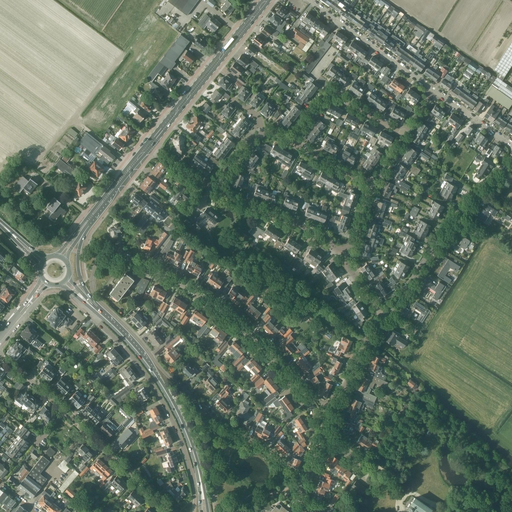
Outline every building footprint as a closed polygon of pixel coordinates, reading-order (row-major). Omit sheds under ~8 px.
[(167,0),(173,5),(186,15),(197,0),(167,0)] [(333,0),(330,6),(334,9),(339,3),(338,2),(339,0),(338,0),(333,0)] [(338,12),(346,1),(344,0),(343,2),(341,0),(339,3),(334,9),(338,12)] [(228,15),(234,7),(227,1),(220,9),(228,15)] [(349,3),(346,1),(338,12),(343,15),(351,4),(349,3)] [(343,15),(347,18),(354,9),(352,8),(356,3),(354,1),(351,5),(351,4),(343,15)] [(288,16),(290,14),(286,12),(287,11),(281,6),(276,13),(283,18),(286,15),(288,16)] [(351,21),(355,15),(353,13),(357,9),(355,7),(354,9),(347,18),(351,21)] [(363,15),(360,13),(361,12),(359,10),(355,15),(351,21),(355,24),(356,25),(360,19),(363,15)] [(301,22),(306,25),(312,16),(308,13),(301,22)] [(206,14),(199,24),(201,26),(208,16),(206,14)] [(356,25),(361,28),(367,20),(364,18),(366,16),(364,14),(360,19),(356,25)] [(279,27),(283,21),(277,16),(276,17),(274,15),(270,20),(274,23),(273,24),(275,26),(276,25),(279,27)] [(204,23),(205,24),(214,31),(220,24),(212,16),(210,18),(209,16),(204,23)] [(310,28),(312,26),(317,19),(312,16),(306,25),(310,28)] [(372,21),(370,20),(371,19),(368,17),(367,20),(361,28),(365,31),(372,21)] [(312,26),(316,29),(321,22),(317,19),(312,26)] [(372,21),(365,31),(369,34),(377,23),(373,20),(372,22),(372,21)] [(316,29),(321,32),(326,25),(321,22),(316,29)] [(377,23),(369,34),(373,37),(379,28),(381,26),(377,23)] [(330,28),(326,25),(321,32),(325,35),(323,39),(325,40),(330,34),(327,32),(330,28)] [(271,34),(272,34),(275,36),(276,36),(279,33),(275,30),(271,27),(269,29),(265,26),(261,31),(267,36),(270,33),(271,34)] [(383,35),(382,34),(385,29),(381,26),(379,28),(373,37),(377,40),(378,41),(383,35)] [(418,31),(416,33),(421,36),(423,34),(426,29),(421,26),(418,31)] [(310,39),(309,38),(296,28),(293,31),(297,34),(294,37),(305,46),(310,39)] [(383,35),(378,41),(383,44),(387,38),(391,33),(389,31),(390,30),(389,30),(387,28),(386,30),(383,35)] [(338,41),(342,35),(337,31),(335,34),(332,33),(329,37),(331,39),(332,37),(338,41)] [(164,55),(160,61),(167,67),(170,69),(175,63),(174,62),(177,57),(181,61),(182,59),(183,57),(190,63),(194,57),(195,57),(186,50),(184,48),(190,40),(181,33),(175,42),(165,55),(164,55)] [(260,47),(264,42),(256,35),(252,41),(260,47)] [(345,40),(347,38),(342,35),(338,41),(342,44),(341,46),(344,48),(348,42),(345,40)] [(387,38),(383,44),(387,47),(395,36),(393,35),(389,39),(387,38)] [(196,39),(193,43),(202,49),(206,43),(196,36),(194,38),(196,39)] [(387,47),(391,50),(399,39),(395,36),(387,47)] [(391,50),(395,53),(403,42),(399,39),(391,50)] [(282,46),(279,44),(274,41),(272,44),(277,48),(277,47),(279,49),(282,46)] [(497,77),(486,93),(508,109),(511,104),(511,87),(502,81),(511,65),(511,41),(494,70),(499,74),(497,77)] [(344,48),(346,50),(348,48),(353,52),(357,45),(352,42),(350,44),(348,42),(344,48)] [(399,56),(400,56),(404,50),(402,49),(405,44),(403,42),(395,53),(399,56)] [(256,50),(249,44),(245,50),(252,56),(256,50)] [(353,52),(357,55),(362,49),(357,45),(353,52)] [(400,56),(404,59),(412,49),(410,47),(409,49),(407,47),(404,50),(400,56)] [(412,49),(404,59),(409,63),(415,54),(417,50),(413,47),(412,49)] [(353,60),(354,60),(355,62),(357,59),(358,60),(360,57),(362,59),(361,60),(363,62),(363,63),(361,66),(362,67),(364,64),(364,62),(368,57),(365,54),(367,52),(362,49),(357,55),(353,60)] [(415,54),(409,63),(413,66),(418,59),(421,55),(418,54),(421,51),(418,49),(417,50),(415,54)] [(271,61),(273,63),(273,62),(274,63),(274,61),(260,50),(258,53),(269,62),(270,60),(271,61)] [(339,57),(340,56),(345,60),(347,58),(338,52),(336,55),(339,57)] [(236,61),(244,67),(249,61),(241,55),(236,61)] [(421,55),(418,59),(413,66),(417,69),(421,63),(419,61),(423,56),(421,55)] [(368,63),(373,66),(377,60),(372,56),(371,58),(368,57),(364,62),(367,64),(368,63)] [(425,58),(421,63),(417,69),(421,72),(425,66),(423,64),(427,59),(425,58)] [(258,65),(252,60),(250,64),(256,68),(258,65)] [(375,68),(378,70),(382,64),(377,60),(373,66),(372,68),(373,69),(375,68)] [(153,70),(158,73),(161,75),(167,67),(160,61),(159,61),(153,70)] [(471,61),(468,65),(469,65),(468,66),(475,71),(477,68),(478,69),(479,67),(479,66),(471,61)] [(327,67),(330,69),(327,73),(333,77),(338,70),(337,70),(339,68),(331,62),(327,67)] [(238,75),(242,69),(234,63),(230,69),(238,75)] [(424,74),(430,78),(436,70),(438,66),(436,64),(432,70),(428,68),(424,74)] [(445,64),(443,67),(441,70),(443,72),(440,77),(442,78),(450,68),(445,64)] [(381,80),(385,83),(388,78),(387,77),(391,70),(386,66),(385,68),(384,67),(380,72),(385,75),(384,76),(381,80)] [(338,81),(343,74),(344,72),(339,68),(338,70),(333,77),(335,78),(334,79),(337,81),(338,80),(338,81)] [(158,73),(153,70),(147,78),(151,82),(158,73)] [(441,74),(436,70),(430,78),(435,82),(441,74)] [(167,75),(165,78),(172,84),(175,78),(167,72),(166,74),(167,75)] [(349,76),(344,72),(343,74),(338,81),(343,85),(349,77),(349,76)] [(440,85),(444,88),(451,77),(447,74),(440,85)] [(453,74),(452,76),(451,77),(444,88),(448,91),(453,85),(451,83),(452,81),(453,79),(455,80),(456,79),(456,77),(456,76),(453,74)] [(218,82),(219,82),(218,83),(226,89),(231,84),(234,80),(227,75),(224,78),(223,77),(221,80),(218,82)] [(172,84),(165,78),(162,81),(161,80),(159,83),(168,89),(172,84)] [(364,80),(361,78),(358,83),(355,81),(349,89),(354,93),(364,80)] [(390,85),(395,88),(399,83),(394,79),(390,85)] [(366,82),(364,80),(354,93),(360,97),(364,90),(361,88),(366,82)] [(151,81),(149,84),(152,86),(150,88),(154,91),(152,93),(150,96),(153,99),(155,97),(159,99),(163,94),(158,91),(158,90),(157,89),(159,87),(151,81)] [(318,88),(317,87),(309,81),(307,84),(306,83),(304,85),(307,87),(313,92),(315,90),(316,91),(318,88)] [(397,92),(398,90),(400,92),(404,87),(399,83),(395,88),(393,90),(397,92)] [(240,99),(243,101),(243,100),(244,101),(249,95),(251,93),(248,90),(245,88),(245,87),(242,85),(237,92),(239,94),(238,96),(241,98),(240,99)] [(461,91),(462,91),(457,97),(461,100),(469,90),(467,88),(467,87),(465,86),(461,91)] [(302,88),(300,91),(309,98),(313,92),(307,87),(305,90),(302,88)] [(462,91),(461,91),(456,88),(455,89),(454,88),(451,93),(457,97),(462,91)] [(402,98),(404,96),(409,100),(415,92),(410,89),(407,91),(405,90),(402,94),(400,97),(402,98)] [(213,98),(211,101),(216,105),(218,102),(224,96),(228,100),(230,97),(224,91),(221,94),(216,90),(216,91),(215,90),(213,93),(214,93),(211,96),(213,98)] [(256,90),(249,99),(251,101),(250,103),(253,105),(253,106),(255,108),(255,107),(256,108),(261,102),(262,102),(264,100),(260,97),(257,95),(259,92),(256,90)] [(465,103),(469,97),(468,96),(471,91),(469,90),(461,100),(465,103)] [(305,103),(309,98),(300,91),(298,93),(301,95),(299,98),(305,103)] [(420,96),(415,92),(409,100),(415,104),(420,96)] [(366,99),(372,104),(377,97),(371,93),(366,99)] [(469,97),(465,103),(469,106),(476,95),(474,94),(472,95),(471,94),(469,97)] [(479,97),(477,96),(476,95),(469,106),(473,108),(477,102),(476,101),(479,97)] [(372,104),(377,107),(382,101),(377,97),(372,104)] [(142,113),(139,110),(136,107),(138,105),(130,99),(126,104),(134,110),(133,111),(136,114),(133,117),(139,122),(146,114),(143,112),(142,113)] [(140,99),(138,103),(140,105),(148,111),(151,108),(152,106),(145,100),(143,102),(140,99)] [(383,111),(387,105),(382,101),(377,107),(383,111)] [(391,106),(388,110),(392,112),(390,115),(396,119),(400,112),(394,108),(397,104),(393,101),(391,106)] [(480,114),(488,102),(486,101),(484,105),(480,102),(474,110),(480,114)] [(261,113),(264,115),(264,114),(267,116),(268,115),(271,117),(276,110),(274,108),(273,108),(270,106),(271,105),(267,102),(265,105),(266,105),(261,111),(261,112),(261,113)] [(213,109),(211,107),(205,103),(201,108),(207,112),(210,109),(212,111),(213,109)] [(234,108),(232,106),(231,106),(228,104),(227,106),(224,104),(219,111),(222,113),(222,112),(225,115),(228,118),(230,115),(235,109),(234,108)] [(326,111),(332,114),(336,107),(330,104),(326,111)] [(430,113),(435,116),(440,109),(435,105),(430,113)] [(489,120),(495,111),(492,110),(495,106),(493,105),(484,117),(489,120)] [(290,112),(296,117),(301,111),(295,106),(290,112)] [(338,117),(342,110),(336,107),(332,114),(338,117)] [(499,125),(503,119),(501,118),(507,109),(504,108),(494,122),(499,125)] [(440,120),(441,118),(445,112),(440,109),(435,116),(440,120)] [(495,111),(489,120),(492,122),(501,110),(499,109),(496,112),(495,111)] [(289,113),(285,117),(292,122),(296,117),(290,112),(289,113)] [(406,120),(409,115),(406,113),(405,114),(400,112),(396,119),(402,121),(403,118),(406,120)] [(344,120),(349,123),(353,116),(348,113),(344,120)] [(452,114),(447,121),(446,120),(443,126),(445,128),(449,122),(452,125),(457,118),(452,114)] [(241,118),(237,124),(245,131),(248,127),(247,126),(249,124),(247,123),(249,120),(242,115),(240,117),(241,118)] [(191,121),(199,128),(203,123),(195,116),(193,118),(192,119),(191,120),(191,121)] [(284,116),(278,124),(284,128),(285,126),(287,128),(292,122),(285,117),(284,116)] [(355,126),(359,119),(353,116),(349,123),(355,126)] [(503,119),(499,125),(503,128),(507,122),(511,117),(508,116),(507,118),(504,117),(503,119)] [(457,118),(452,125),(455,127),(452,132),(453,133),(452,135),(454,137),(458,130),(456,129),(462,121),(457,118)] [(319,120),(314,125),(320,130),(325,125),(319,120)] [(199,128),(191,121),(190,123),(189,123),(187,126),(195,133),(199,128)] [(366,133),(370,125),(364,122),(363,125),(362,124),(359,128),(361,129),(366,133)] [(422,123),(418,128),(425,133),(427,134),(429,131),(431,129),(432,126),(426,122),(424,125),(422,123)] [(245,131),(237,124),(232,130),(231,129),(229,132),(235,137),(237,135),(239,137),(241,134),(242,135),(245,131)] [(127,125),(123,130),(130,136),(134,130),(127,125)] [(314,125),(310,131),(316,136),(320,130),(314,125)] [(376,129),(370,125),(366,133),(372,136),(376,129)] [(470,136),(474,130),(469,126),(465,132),(470,136)] [(418,128),(414,134),(421,138),(425,133),(418,128)] [(74,138),(79,133),(73,129),(69,134),(74,138)] [(130,136),(123,130),(118,136),(126,142),(130,136)] [(310,131),(306,137),(312,141),(314,143),(317,139),(318,137),(316,136),(310,131)] [(377,139),(383,142),(387,135),(381,131),(377,139)] [(87,132),(79,142),(87,148),(96,156),(107,165),(110,161),(111,161),(115,156),(109,152),(110,151),(87,132)] [(196,133),(192,138),(193,139),(198,142),(198,143),(202,138),(196,133)] [(479,144),(484,136),(479,133),(475,139),(475,138),(470,144),(473,146),(476,142),(479,144)] [(422,143),(424,140),(421,138),(414,134),(411,139),(417,144),(419,141),(422,143)] [(460,143),(465,137),(460,134),(456,140),(460,143)] [(174,139),(175,145),(184,144),(183,141),(185,139),(179,135),(177,139),(174,139)] [(389,145),(393,138),(387,135),(383,142),(381,145),(384,146),(386,143),(389,145)] [(328,151),(332,144),(334,140),(327,136),(324,140),(326,141),(323,147),(328,151)] [(484,136),(479,144),(481,146),(478,150),(480,152),(485,146),(484,145),(488,140),(484,136)] [(107,139),(105,142),(114,149),(116,146),(119,149),(123,144),(120,141),(116,138),(115,137),(111,142),(109,141),(107,139)] [(226,137),(222,143),(223,144),(230,149),(232,146),(233,146),(234,144),(234,143),(228,138),(226,137)] [(188,146),(192,149),(198,142),(193,139),(188,146)] [(216,143),(214,145),(217,148),(219,149),(225,154),(228,151),(228,152),(230,149),(229,149),(230,149),(223,144),(222,143),(220,146),(216,143)] [(262,147),(276,155),(280,148),(274,145),(273,148),(265,143),(262,147)] [(184,144),(175,145),(175,151),(177,152),(177,151),(181,154),(184,150),(185,150),(186,148),(184,146),(184,144)] [(332,144),(328,151),(334,154),(338,147),(332,144)] [(491,152),(492,152),(495,154),(493,157),(496,158),(502,149),(496,145),(493,150),(495,146),(491,144),(484,155),(488,157),(491,152)] [(344,145),(340,154),(341,155),(340,157),(346,160),(352,149),(344,145)] [(369,153),(378,159),(382,154),(379,152),(382,149),(375,145),(369,153)] [(207,153),(210,155),(212,152),(205,146),(202,149),(207,153)] [(429,157),(421,152),(422,151),(416,148),(415,150),(410,147),(406,153),(416,160),(419,156),(420,155),(427,160),(429,157)] [(87,148),(81,156),(89,163),(92,159),(93,160),(96,156),(87,148)] [(217,148),(213,154),(215,155),(221,160),(221,159),(222,160),(224,157),(223,157),(225,154),(219,149),(217,148)] [(268,154),(261,148),(259,151),(265,155),(267,156),(268,154)] [(276,155),(275,158),(279,160),(277,165),(278,166),(280,163),(281,161),(286,152),(280,148),(276,155)] [(352,164),(355,157),(357,154),(353,152),(354,151),(352,149),(346,160),(352,164)] [(262,159),(265,155),(259,151),(256,155),(253,152),(249,158),(257,164),(261,159),(262,159)] [(281,161),(280,163),(290,168),(295,159),(291,157),(293,155),(286,152),(281,161)] [(367,160),(374,165),(378,159),(369,153),(367,152),(365,154),(370,157),(367,160)] [(402,158),(409,163),(411,164),(413,161),(415,162),(416,160),(406,153),(402,158)] [(191,161),(196,166),(201,159),(196,155),(191,161)] [(207,163),(202,170),(207,174),(211,170),(211,171),(213,169),(212,168),(213,168),(209,165),(212,161),(215,163),(217,161),(212,157),(207,163)] [(257,164),(249,158),(244,163),(247,165),(245,168),(253,174),(255,171),(253,170),(257,164)] [(374,165),(367,160),(363,158),(362,160),(365,163),(363,166),(363,167),(363,168),(362,168),(362,169),(363,169),(363,170),(364,170),(364,171),(365,171),(366,171),(366,170),(367,170),(367,169),(370,171),(374,165)] [(491,168),(494,163),(485,158),(482,162),(483,163),(475,177),(479,179),(481,176),(484,177),(490,168),(491,168)] [(74,170),(60,159),(54,165),(63,172),(64,170),(71,175),(74,170)] [(92,165),(87,171),(90,174),(92,171),(97,175),(98,175),(99,175),(100,173),(100,172),(103,169),(97,164),(98,164),(95,161),(95,162),(93,160),(92,159),(89,163),(92,165)] [(196,166),(202,170),(207,163),(201,159),(196,166)] [(301,174),(302,172),(306,165),(300,161),(299,164),(296,163),(290,173),(293,174),(295,170),(301,174)] [(157,164),(155,166),(155,167),(163,173),(164,174),(168,169),(167,168),(159,162),(158,164),(157,164)] [(398,163),(395,169),(405,176),(407,173),(405,172),(407,169),(398,163)] [(411,164),(410,167),(418,173),(420,170),(411,164)] [(306,165),(302,172),(308,175),(307,177),(310,179),(314,173),(311,171),(313,168),(306,165)] [(153,170),(151,172),(162,181),(162,180),(166,175),(164,174),(163,173),(155,167),(154,167),(152,169),(153,170)] [(418,173),(410,167),(408,170),(416,176),(418,173)] [(394,181),(404,187),(405,187),(406,184),(399,180),(401,177),(404,178),(405,176),(395,169),(391,174),(396,177),(394,181)] [(237,173),(235,180),(242,183),(244,176),(247,177),(249,174),(242,172),(241,175),(237,173)] [(322,186),(324,183),(328,175),(322,172),(320,176),(317,175),(314,181),(316,182),(315,183),(322,187),(322,186)] [(451,182),(453,178),(446,174),(444,179),(451,182)] [(325,190),(327,191),(334,179),(328,175),(324,183),(328,185),(325,190)] [(23,188),(30,193),(37,184),(30,178),(28,181),(23,176),(14,187),(20,192),(23,188)] [(145,178),(143,181),(144,181),(151,187),(154,184),(155,185),(157,183),(148,176),(146,179),(145,178)] [(68,186),(79,195),(86,187),(78,180),(77,181),(72,177),(70,180),(72,181),(68,186)] [(334,179),(327,191),(326,194),(329,195),(332,190),(337,193),(341,187),(338,185),(340,182),(334,179)] [(249,185),(244,183),(242,183),(235,180),(232,186),(239,189),(241,185),(251,189),(253,184),(250,182),(249,185)] [(142,184),(140,187),(147,192),(149,193),(150,191),(151,191),(153,189),(151,187),(144,181),(144,182),(143,181),(141,184),(142,184)] [(260,197),(267,200),(270,192),(266,191),(267,188),(266,188),(268,185),(267,185),(268,182),(266,181),(264,187),(260,197)] [(386,181),(383,188),(391,191),(395,193),(397,190),(395,189),(395,188),(395,187),(396,186),(400,188),(401,190),(402,190),(403,190),(404,191),(405,191),(406,192),(408,189),(405,187),(404,187),(394,181),(393,184),(386,181)] [(441,187),(442,188),(453,194),(457,187),(445,181),(444,184),(442,183),(441,187)] [(260,197),(264,187),(255,183),(254,184),(253,184),(251,189),(255,191),(254,195),(260,197)] [(187,201),(191,195),(186,192),(187,191),(181,186),(175,195),(174,194),(168,200),(171,203),(175,199),(179,202),(179,200),(180,201),(182,197),(187,201)] [(391,191),(383,188),(380,194),(388,198),(391,191)] [(453,194),(442,188),(439,194),(450,200),(453,194)] [(341,189),(338,195),(346,198),(356,201),(358,195),(355,193),(356,191),(350,189),(349,192),(350,192),(349,195),(343,193),(345,190),(341,189)] [(270,192),(267,200),(273,202),(275,198),(278,199),(281,191),(278,190),(277,192),(273,190),(272,193),(270,192)] [(283,205),(289,207),(293,197),(287,195),(288,193),(285,191),(281,200),(284,201),(283,205)] [(132,195),(131,197),(132,197),(131,198),(133,200),(131,202),(137,206),(138,204),(143,208),(148,202),(135,193),(133,195),(132,195)] [(63,215),(66,212),(58,205),(61,202),(54,197),(46,207),(52,212),(49,216),(54,221),(61,213),(63,215)] [(293,197),(289,207),(296,210),(297,207),(300,208),(303,201),(293,197)] [(342,209),(349,212),(351,207),(353,208),(356,201),(346,198),(342,209)] [(148,202),(143,208),(159,221),(167,212),(163,209),(162,210),(157,206),(158,205),(150,199),(148,202)] [(378,201),(375,208),(384,211),(387,212),(389,205),(396,208),(397,205),(390,202),(383,199),(382,203),(378,201)] [(433,204),(431,208),(440,213),(443,206),(432,200),(431,203),(433,204)] [(305,215),(311,217),(315,207),(308,205),(309,203),(306,202),(304,209),(306,210),(305,215)] [(315,207),(311,217),(318,220),(320,212),(317,211),(318,208),(317,208),(318,205),(316,204),(315,207)] [(325,219),(329,221),(331,215),(332,213),(326,211),(327,206),(323,205),(321,212),(320,212),(318,220),(324,222),(325,219)] [(482,209),(480,207),(478,210),(475,208),(472,213),(485,222),(490,214),(494,217),(498,212),(488,205),(487,207),(484,205),(482,209)] [(192,211),(184,217),(191,225),(193,223),(199,229),(202,226),(200,223),(206,217),(214,224),(219,219),(206,208),(202,214),(198,218),(192,211)] [(384,211),(375,208),(373,214),(382,217),(384,211)] [(440,213),(431,208),(430,212),(427,210),(426,213),(437,219),(440,213)] [(335,220),(340,221),(348,224),(350,217),(347,216),(349,212),(342,209),(339,217),(334,216),(331,215),(329,221),(334,223),(335,220)] [(135,227),(144,234),(153,223),(144,216),(135,227)] [(420,223),(418,227),(427,232),(430,225),(419,219),(418,222),(420,223)] [(348,224),(340,221),(338,228),(337,231),(342,233),(343,230),(346,231),(348,224)] [(370,222),(368,229),(378,232),(380,225),(370,222)] [(111,232),(112,237),(118,236),(117,232),(121,231),(121,234),(123,234),(122,231),(121,226),(118,226),(118,225),(114,225),(114,227),(110,227),(110,228),(109,228),(109,229),(109,231),(109,232),(110,232),(111,232)] [(275,229),(276,228),(273,226),(272,227),(269,225),(264,232),(261,230),(262,230),(255,225),(250,233),(256,239),(260,233),(262,234),(262,235),(262,236),(262,237),(263,237),(264,237),(265,237),(265,236),(267,233),(270,236),(275,229)] [(427,232),(418,227),(416,231),(414,229),(413,232),(424,238),(427,232)] [(270,236),(268,239),(270,241),(272,238),(276,240),(281,233),(275,229),(270,236)] [(368,229),(366,235),(370,237),(369,241),(377,243),(377,244),(381,245),(383,239),(378,238),(378,236),(376,236),(378,232),(368,229)] [(406,234),(401,231),(399,234),(405,237),(403,241),(407,243),(405,246),(414,251),(417,244),(414,243),(416,239),(406,234)] [(148,238),(145,244),(142,243),(141,246),(143,247),(143,248),(149,250),(152,242),(156,244),(155,246),(158,248),(168,235),(165,232),(158,240),(153,238),(152,239),(148,238)] [(474,243),(469,240),(464,236),(460,242),(455,239),(450,246),(459,252),(462,248),(464,249),(466,245),(471,249),(473,246),(472,245),(474,243)] [(175,252),(171,260),(177,264),(179,259),(181,259),(183,256),(181,255),(177,252),(178,249),(179,250),(181,249),(183,245),(184,244),(184,245),(186,241),(185,241),(186,240),(182,238),(180,243),(175,252)] [(285,245),(284,247),(289,250),(295,242),(292,240),(293,239),(290,238),(289,238),(285,245)] [(164,257),(171,260),(175,252),(169,249),(173,241),(170,239),(161,251),(166,254),(164,257)] [(363,243),(361,249),(368,252),(370,252),(371,252),(373,246),(376,247),(377,244),(377,243),(369,241),(368,244),(363,243)] [(289,250),(295,254),(297,252),(301,246),(300,245),(301,245),(298,243),(298,244),(295,242),(289,250)] [(414,251),(405,246),(403,250),(401,248),(399,251),(411,257),(414,251)] [(186,269),(192,272),(195,267),(197,264),(192,261),(193,259),(191,257),(194,251),(190,249),(189,252),(186,258),(184,261),(187,263),(187,262),(189,264),(186,269)] [(303,259),(310,264),(317,253),(310,249),(306,256),(303,259)] [(368,252),(361,249),(359,256),(359,257),(362,259),(363,257),(366,258),(368,252)] [(311,272),(313,274),(323,264),(320,261),(323,257),(317,253),(310,264),(315,267),(311,272)] [(445,264),(437,276),(449,283),(451,280),(444,276),(450,267),(457,271),(460,266),(448,259),(447,261),(439,255),(436,259),(445,264)] [(293,267),(299,257),(296,256),(290,265),(293,267)] [(293,267),(296,269),(302,259),(299,257),(293,267)] [(209,267),(213,269),(218,262),(214,260),(209,267)] [(399,264),(397,268),(406,272),(409,266),(398,260),(396,263),(399,264)] [(14,261),(7,269),(9,271),(16,263),(14,261)] [(323,264),(315,272),(316,273),(317,274),(318,274),(319,273),(321,271),(325,276),(335,269),(331,263),(326,267),(323,264)] [(361,268),(365,274),(372,268),(372,269),(373,268),(369,263),(367,264),(361,268)] [(195,267),(192,272),(198,276),(198,275),(201,277),(206,269),(197,264),(195,267)] [(16,277),(23,282),(27,276),(17,268),(15,270),(19,273),(16,277)] [(372,268),(365,274),(368,280),(375,275),(374,275),(376,274),(372,269),(372,268)] [(406,272),(397,268),(395,271),(393,270),(391,273),(402,279),(406,272)] [(335,269),(325,276),(326,277),(329,274),(333,279),(340,275),(335,269)] [(206,281),(212,285),(218,277),(210,271),(208,275),(210,276),(206,281)] [(125,273),(120,280),(129,287),(134,280),(125,273)] [(137,283),(140,277),(137,276),(134,284),(139,286),(136,291),(142,295),(146,287),(144,286),(146,279),(145,279),(143,285),(140,284),(137,283)] [(218,277),(212,285),(218,289),(221,285),(225,288),(232,278),(229,276),(223,280),(218,277)] [(442,292),(446,286),(439,282),(436,286),(430,283),(431,282),(426,278),(418,290),(423,294),(428,287),(436,292),(432,297),(437,300),(442,292)] [(120,280),(115,286),(123,293),(129,287),(120,280)] [(325,289),(326,290),(333,285),(331,282),(326,285),(327,287),(325,289)] [(373,286),(377,292),(383,288),(379,282),(373,286)] [(395,289),(392,286),(390,283),(383,288),(377,292),(381,298),(387,293),(386,291),(388,289),(389,289),(390,288),(392,290),(395,289)] [(340,294),(345,301),(354,295),(348,286),(345,288),(342,284),(334,289),(338,295),(340,294)] [(123,293),(115,286),(109,293),(118,300),(123,293)] [(156,296),(160,289),(154,286),(149,294),(145,292),(143,298),(146,299),(146,298),(149,299),(151,295),(156,298),(156,297),(156,296)] [(232,287),(226,296),(231,300),(238,292),(232,287)] [(12,289),(11,291),(7,288),(0,296),(7,302),(14,294),(15,292),(15,291),(13,289),(12,289)] [(156,296),(156,298),(162,301),(166,292),(160,289),(156,296)] [(238,292),(231,300),(237,304),(240,300),(244,303),(248,298),(244,294),(243,296),(238,292)] [(258,306),(253,302),(258,296),(256,294),(254,292),(248,298),(244,303),(248,307),(245,310),(250,315),(256,308),(258,306)] [(170,305),(176,309),(181,301),(175,297),(172,302),(170,305)] [(181,301),(176,309),(179,311),(182,313),(184,310),(187,304),(181,301)] [(354,309),(356,313),(363,308),(361,306),(362,306),(359,301),(349,308),(351,311),(354,309)] [(415,309),(421,312),(417,319),(422,322),(430,310),(427,309),(426,308),(425,309),(415,303),(412,306),(411,306),(409,309),(404,306),(400,313),(404,316),(405,316),(409,318),(413,312),(415,309)] [(48,318),(52,322),(51,324),(55,327),(57,325),(59,327),(64,320),(66,321),(64,324),(68,326),(72,321),(68,318),(64,316),(65,315),(61,312),(61,311),(58,308),(57,309),(56,308),(55,309),(54,309),(53,310),(53,311),(50,315),(49,315),(48,317),(48,318)] [(256,308),(250,315),(255,320),(261,313),(256,308)] [(363,308),(356,313),(360,318),(357,322),(356,321),(354,324),(359,328),(361,326),(362,325),(362,324),(362,323),(362,321),(362,320),(366,318),(364,316),(367,313),(363,308)] [(179,318),(182,320),(188,311),(185,309),(179,318)] [(190,318),(196,322),(201,314),(196,310),(190,318)] [(131,318),(135,323),(141,317),(136,312),(131,318)] [(201,314),(196,322),(201,326),(207,318),(201,314)] [(263,327),(268,332),(274,325),(269,320),(272,318),(268,314),(267,315),(263,319),(267,323),(263,327)] [(181,323),(185,325),(189,318),(185,315),(181,323)] [(141,317),(135,323),(140,328),(146,322),(148,321),(143,316),(141,317)] [(155,323),(157,326),(163,321),(161,318),(155,323)] [(210,332),(215,336),(221,329),(215,325),(210,332)] [(274,325),(268,332),(273,337),(277,333),(280,336),(287,330),(283,326),(282,326),(278,329),(274,325)] [(37,345),(39,347),(42,343),(36,339),(40,334),(32,327),(31,329),(28,326),(21,335),(22,336),(30,342),(31,341),(34,343),(33,344),(36,346),(37,345)] [(88,342),(95,334),(89,330),(85,334),(82,332),(83,331),(80,328),(75,333),(78,336),(80,335),(85,339),(85,340),(85,341),(86,341),(87,342),(88,342)] [(280,344),(285,349),(292,342),(295,340),(290,334),(293,332),(290,328),(283,334),(287,338),(280,344)] [(149,338),(152,341),(158,336),(156,333),(157,331),(156,329),(154,331),(154,330),(148,335),(149,337),(149,338)] [(215,351),(217,353),(225,344),(227,341),(223,338),(226,334),(221,329),(215,336),(216,337),(215,337),(213,339),(217,343),(219,342),(222,343),(215,351)] [(340,342),(339,342),(349,347),(352,341),(346,338),(347,338),(343,336),(343,335),(341,334),(342,331),(337,329),(336,331),(341,334),(340,334),(341,335),(340,336),(342,337),(340,342)] [(394,330),(393,332),(390,330),(384,340),(393,345),(395,342),(404,348),(407,342),(399,336),(400,334),(394,330)] [(95,334),(88,342),(88,343),(89,344),(90,344),(91,345),(95,349),(94,351),(97,353),(102,348),(99,345),(98,346),(95,344),(100,339),(95,334)] [(152,342),(151,343),(153,345),(154,344),(155,345),(155,344),(157,346),(163,341),(166,345),(170,341),(176,337),(175,335),(172,337),(171,335),(169,335),(164,339),(160,334),(158,336),(152,341),(152,342)] [(165,358),(169,363),(170,362),(171,363),(177,358),(180,355),(174,348),(181,342),(181,343),(185,340),(180,334),(165,347),(167,350),(165,352),(166,354),(165,355),(166,357),(165,358)] [(14,343),(12,346),(21,353),(20,353),(22,354),(26,349),(22,345),(20,343),(19,343),(17,341),(15,344),(14,343)] [(225,344),(217,353),(211,361),(219,368),(222,364),(217,360),(220,355),(227,348),(228,348),(233,353),(239,346),(234,341),(232,344),(228,341),(227,341),(225,344)] [(297,354),(299,352),(306,347),(305,347),(306,347),(302,342),(297,347),(292,342),(285,349),(289,354),(293,350),(294,351),(297,354)] [(349,347),(339,342),(337,348),(334,347),(333,349),(330,347),(328,351),(341,356),(343,352),(346,353),(349,347)] [(21,353),(12,346),(10,349),(10,350),(8,352),(11,354),(10,355),(13,357),(13,356),(16,358),(16,359),(21,363),(23,360),(18,356),(20,353),(21,353)] [(27,350),(33,355),(36,352),(29,346),(27,350)] [(55,349),(62,354),(64,351),(58,346),(55,349)] [(245,351),(239,346),(233,353),(237,358),(238,359),(234,363),(236,366),(245,357),(243,355),(242,355),(241,354),(245,351)] [(300,367),(307,361),(308,361),(303,355),(308,350),(306,347),(299,352),(301,355),(298,358),(299,359),(296,362),(300,367)] [(109,355),(112,359),(118,353),(113,348),(109,351),(108,350),(104,353),(107,357),(109,355)] [(118,353),(112,359),(110,360),(116,367),(118,365),(117,364),(123,358),(118,353)] [(374,355),(371,361),(380,365),(382,362),(384,363),(386,359),(383,358),(383,359),(374,355)] [(250,369),(251,369),(257,363),(252,358),(250,361),(248,359),(247,359),(245,358),(236,367),(239,370),(244,366),(246,364),(250,369)] [(42,370),(39,373),(44,377),(52,367),(48,363),(49,362),(46,360),(39,368),(42,370)] [(336,360),(334,366),(339,369),(342,363),(336,360)] [(313,372),(320,368),(320,367),(319,362),(312,368),(307,361),(300,367),(305,373),(309,369),(310,370),(311,369),(313,372)] [(380,365),(371,361),(368,367),(373,370),(373,371),(375,372),(374,376),(383,380),(385,375),(382,374),(382,372),(381,372),(383,367),(380,366),(380,365)] [(201,369),(204,372),(210,366),(207,363),(201,369)] [(250,379),(254,382),(257,380),(261,376),(257,372),(262,368),(257,363),(251,369),(255,374),(250,379)] [(0,375),(2,377),(4,374),(7,376),(10,378),(12,375),(6,371),(3,369),(4,368),(1,366),(0,366),(0,365),(0,375)] [(188,365),(183,370),(184,370),(183,371),(185,373),(185,372),(189,376),(190,375),(192,376),(198,371),(194,367),(192,369),(188,365)] [(52,367),(44,377),(49,381),(55,373),(52,371),(55,368),(53,366),(52,367)] [(119,372),(124,379),(133,372),(129,366),(125,369),(124,368),(119,372)] [(339,369),(334,366),(331,373),(336,375),(339,369)] [(111,368),(102,375),(105,379),(108,377),(115,371),(113,369),(112,369),(111,368)] [(322,379),(318,374),(322,372),(322,371),(320,368),(313,372),(315,376),(310,380),(314,385),(320,381),(319,380),(322,379)] [(205,378),(202,381),(207,386),(206,387),(211,392),(212,391),(218,385),(219,384),(212,376),(214,374),(209,370),(205,373),(209,377),(206,380),(205,378)] [(115,371),(108,377),(110,380),(117,374),(115,371)] [(133,372),(124,379),(129,385),(127,387),(129,390),(135,386),(133,383),(132,383),(131,382),(137,377),(133,372)] [(364,377),(361,383),(370,387),(372,388),(374,382),(380,385),(381,385),(382,385),(383,386),(383,385),(384,385),(385,385),(386,384),(386,383),(387,382),(383,380),(374,376),(369,374),(367,378),(364,377)] [(319,386),(329,391),(332,384),(330,383),(332,379),(329,378),(324,375),(323,378),(327,380),(326,382),(324,388),(319,386)] [(257,381),(254,384),(256,386),(258,387),(259,387),(260,386),(262,384),(266,388),(274,382),(269,376),(264,380),(262,377),(257,381)] [(54,385),(59,390),(67,381),(62,377),(61,378),(54,385)] [(415,383),(410,379),(407,383),(412,388),(415,383)] [(67,381),(59,390),(64,394),(71,387),(72,386),(67,381)] [(271,393),(264,399),(267,403),(272,399),(275,396),(279,393),(276,390),(278,387),(274,382),(266,388),(269,391),(271,393)] [(17,388),(21,391),(25,386),(21,383),(17,388)] [(364,394),(362,397),(374,402),(376,397),(369,393),(371,389),(370,388),(369,388),(370,387),(361,383),(358,389),(361,391),(361,392),(361,393),(364,394)] [(221,398),(216,403),(224,410),(225,409),(227,411),(232,407),(229,405),(228,405),(225,403),(228,400),(226,398),(231,393),(228,390),(230,387),(229,386),(228,385),(219,394),(222,397),(221,398)] [(138,391),(144,400),(149,397),(144,387),(143,386),(137,389),(138,391)] [(329,391),(319,386),(318,389),(320,390),(318,393),(321,394),(322,395),(321,398),(325,399),(326,397),(329,391)] [(126,387),(113,396),(116,400),(120,396),(128,390),(126,387)] [(22,390),(14,400),(22,406),(23,404),(30,395),(26,392),(25,393),(22,390)] [(128,390),(120,396),(123,399),(131,393),(129,390),(128,390)] [(69,399),(73,403),(80,396),(76,392),(69,399)] [(238,414),(243,417),(246,412),(249,406),(247,405),(249,402),(246,400),(249,394),(246,392),(245,392),(242,397),(240,401),(242,402),(240,407),(241,409),(238,414)] [(30,395),(23,404),(28,408),(36,399),(30,395)] [(80,396),(73,403),(78,408),(85,401),(80,396)] [(267,403),(265,404),(267,407),(269,405),(273,402),(276,405),(276,406),(277,406),(278,406),(279,406),(280,406),(280,405),(282,407),(289,402),(285,396),(281,398),(280,397),(277,399),(275,396),(272,399),(267,403)] [(354,398),(351,405),(359,409),(361,410),(363,406),(363,405),(363,404),(363,403),(364,403),(365,403),(366,404),(367,405),(372,407),(374,402),(362,397),(362,399),(359,398),(357,398),(357,400),(354,398)] [(110,401),(115,406),(118,403),(112,398),(110,401)] [(27,410),(28,411),(29,411),(31,412),(31,411),(33,412),(34,411),(39,405),(38,404),(40,402),(36,399),(28,408),(27,410)] [(284,418),(282,419),(283,421),(293,415),(290,411),(294,408),(289,402),(282,407),(284,410),(282,412),(284,415),(285,416),(285,417),(284,418)] [(87,415),(93,408),(89,404),(82,411),(84,412),(83,413),(86,416),(87,415)] [(93,408),(87,415),(88,417),(91,420),(100,410),(97,408),(99,405),(98,404),(93,408)] [(121,405),(118,408),(129,419),(133,416),(121,405)] [(353,419),(362,423),(363,421),(359,419),(359,417),(359,416),(355,414),(356,412),(357,412),(358,412),(359,409),(351,405),(348,411),(351,412),(349,417),(353,419)] [(45,407),(39,414),(44,418),(49,411),(45,407)] [(151,418),(159,414),(156,407),(146,412),(147,415),(149,414),(151,418)] [(100,410),(91,420),(94,423),(94,422),(96,424),(102,417),(105,414),(100,409),(100,410)] [(49,411),(44,418),(49,422),(54,416),(49,411)] [(105,422),(100,428),(101,430),(104,433),(112,423),(108,419),(112,415),(110,412),(104,419),(106,421),(105,422)] [(246,412),(243,417),(245,418),(242,424),(247,427),(253,416),(246,412)] [(261,423),(265,415),(259,412),(256,417),(255,420),(257,421),(256,424),(258,425),(257,427),(256,427),(254,433),(260,436),(264,429),(263,428),(265,425),(261,423)] [(33,413),(25,423),(27,425),(30,421),(35,415),(33,413)] [(150,428),(144,431),(145,434),(153,430),(158,427),(156,423),(163,420),(159,414),(151,418),(153,421),(152,421),(152,422),(151,422),(151,423),(150,424),(150,425),(150,426),(150,427),(150,428)] [(294,424),(296,427),(303,422),(300,417),(294,420),(296,422),(294,424)] [(344,420),(341,427),(344,428),(343,430),(344,432),(346,433),(347,432),(349,429),(352,431),(353,428),(355,429),(355,427),(359,429),(361,426),(362,423),(353,419),(349,417),(347,422),(344,420)] [(303,422),(296,427),(298,430),(296,432),(301,439),(298,441),(300,444),(301,444),(303,447),(306,445),(304,442),(306,441),(301,432),(307,428),(303,422)] [(112,423),(104,433),(106,435),(107,435),(109,437),(114,431),(116,433),(123,426),(121,424),(117,428),(112,423)] [(272,431),(276,434),(281,427),(277,424),(272,431)] [(3,429),(0,433),(0,436),(1,437),(6,431),(9,427),(6,425),(3,429)] [(23,425),(20,429),(28,436),(30,434),(29,433),(31,431),(23,425)] [(16,433),(21,437),(24,439),(26,438),(28,436),(20,429),(17,427),(14,431),(16,433)] [(265,427),(260,436),(266,439),(271,430),(265,427)] [(129,445),(137,437),(128,428),(116,441),(123,448),(127,444),(129,445)] [(167,429),(157,433),(158,436),(160,436),(161,439),(170,436),(167,429)] [(145,434),(141,436),(142,439),(154,433),(153,430),(145,434)] [(356,442),(362,446),(367,437),(362,434),(356,442)] [(173,442),(170,436),(161,439),(163,442),(161,446),(162,446),(153,449),(153,452),(155,451),(156,452),(164,450),(163,447),(166,445),(173,442)] [(21,437),(18,441),(26,447),(28,445),(27,445),(29,443),(24,439),(21,437)] [(367,437),(362,446),(368,449),(370,447),(373,449),(376,445),(377,446),(380,441),(375,438),(373,441),(367,437)] [(16,439),(13,443),(22,451),(24,449),(24,450),(26,447),(18,441),(16,439)] [(274,446),(279,450),(285,444),(280,440),(278,441),(274,446)] [(291,448),(294,452),(300,446),(297,442),(291,448)] [(13,443),(9,447),(20,455),(21,453),(22,451),(13,443)] [(79,452),(82,455),(88,449),(83,444),(77,450),(75,453),(77,455),(79,452)] [(285,444),(279,450),(284,455),(288,451),(288,452),(291,450),(285,444)] [(294,467),(297,469),(301,460),(295,458),(298,456),(299,457),(299,456),(300,457),(303,454),(302,453),(305,450),(302,446),(301,445),(300,446),(294,452),(288,458),(291,460),(290,463),(295,465),(294,467)] [(20,455),(9,447),(5,453),(11,457),(12,456),(16,459),(17,457),(18,458),(20,455)] [(45,452),(51,457),(55,451),(50,447),(45,452)] [(88,449),(82,455),(88,460),(94,454),(88,449)] [(30,454),(36,459),(39,454),(34,450),(30,454)] [(70,457),(73,453),(71,451),(64,460),(68,463),(71,459),(70,457)] [(175,470),(174,465),(178,464),(177,461),(179,460),(177,456),(175,456),(175,454),(173,455),(172,452),(167,453),(170,462),(166,463),(167,467),(166,467),(168,473),(175,470)] [(29,472),(22,481),(17,488),(31,499),(41,486),(47,479),(40,473),(45,466),(49,461),(42,455),(38,461),(29,472)] [(331,466),(336,469),(339,466),(334,462),(336,459),(332,455),(326,463),(330,467),(331,466)] [(101,475),(108,467),(99,459),(95,463),(90,468),(92,470),(94,467),(96,470),(94,473),(98,477),(100,474),(101,475)] [(58,466),(65,473),(71,467),(63,460),(58,466)] [(79,474),(82,477),(89,468),(87,466),(82,470),(83,470),(79,474)] [(336,469),(333,473),(335,474),(334,475),(336,476),(339,472),(344,476),(343,477),(347,480),(350,477),(349,476),(351,473),(348,471),(347,472),(341,467),(339,466),(336,469)] [(108,467),(101,475),(103,477),(101,478),(103,480),(108,475),(112,471),(108,467)] [(11,476),(8,480),(15,486),(20,479),(22,481),(29,472),(25,468),(18,477),(17,476),(16,476),(15,476),(14,476),(13,476),(12,477),(11,476)] [(58,489),(62,493),(78,475),(74,471),(58,489)] [(117,475),(114,479),(112,477),(102,488),(104,490),(107,487),(109,488),(112,485),(114,487),(115,487),(116,486),(122,480),(117,475)] [(335,481),(329,479),(329,478),(327,477),(325,482),(320,480),(318,487),(327,490),(329,491),(332,485),(333,485),(335,481)] [(114,487),(111,491),(113,493),(117,489),(118,488),(120,490),(120,491),(127,484),(122,480),(116,486),(115,487),(114,487)] [(366,488),(356,480),(351,487),(361,494),(366,488)] [(175,489),(173,487),(171,484),(166,487),(167,490),(173,496),(178,501),(187,492),(183,487),(180,489),(177,487),(175,489)] [(69,487),(65,491),(72,498),(76,493),(69,487)] [(327,490),(318,487),(315,493),(323,496),(324,493),(326,494),(327,490)] [(127,497),(126,498),(128,500),(130,499),(132,501),(138,495),(138,494),(139,493),(136,491),(136,492),(133,490),(127,497)] [(43,495),(38,502),(39,502),(39,503),(40,503),(40,504),(41,505),(42,505),(42,506),(48,499),(50,495),(44,491),(42,494),(43,495)] [(48,499),(42,506),(44,507),(44,508),(45,509),(46,509),(47,509),(52,502),(54,500),(51,498),(53,495),(52,494),(50,495),(48,499)] [(330,501),(334,504),(339,497),(336,494),(330,501)] [(2,507),(4,509),(12,499),(8,495),(8,496),(2,503),(4,504),(2,507)] [(132,501),(131,502),(134,504),(135,504),(137,506),(141,502),(142,503),(145,501),(143,500),(143,499),(138,495),(132,501)] [(428,511),(431,509),(414,498),(410,504),(408,507),(408,511),(410,511),(428,511)] [(12,499),(4,509),(6,510),(8,507),(10,509),(15,502),(16,502),(12,499)] [(52,502),(47,509),(47,510),(48,511),(49,511),(50,511),(51,511),(56,505),(60,501),(58,499),(54,504),(52,502)] [(56,505),(51,511),(58,511),(60,509),(62,511),(69,503),(67,501),(61,509),(56,506),(56,505)]
